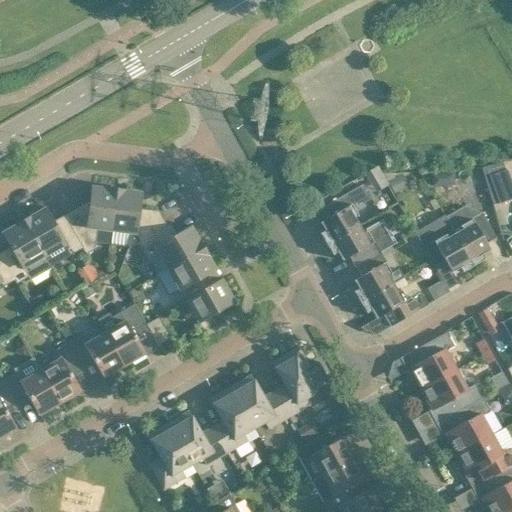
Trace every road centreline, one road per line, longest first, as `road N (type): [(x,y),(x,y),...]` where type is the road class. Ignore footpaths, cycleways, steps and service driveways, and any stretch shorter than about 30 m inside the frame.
road 1 (residential): [(0,480),(315,299)]
road 2 (residential): [(0,192),(76,148),(175,158),(221,132)]
road 3 (tertiary): [(0,141),(172,41)]
road 4 (residential): [(315,299),(221,132)]
road 5 (residential): [(511,283),(351,365)]
road 6 (residential): [(432,511),(351,365)]
